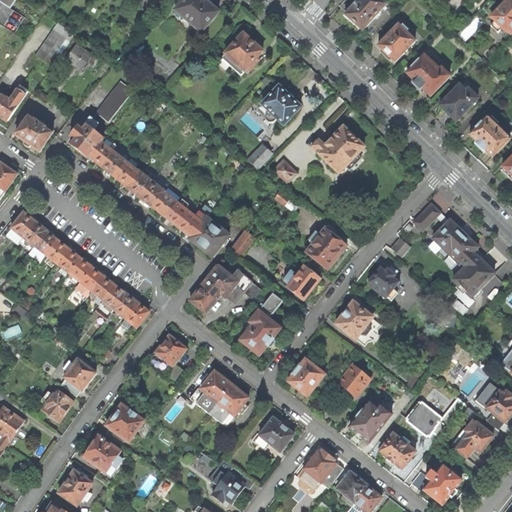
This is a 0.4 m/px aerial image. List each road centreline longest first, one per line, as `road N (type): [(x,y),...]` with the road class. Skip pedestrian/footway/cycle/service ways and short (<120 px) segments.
road 1 (residential): [(442,169),(263,384)]
road 2 (residential): [(37,170),(51,153),(62,153),(203,269),(171,312)]
road 3 (residential): [(171,312),(23,511)]
road 4 (tertiary): [(442,169),(297,28)]
road 5 (residential): [(318,427),(429,511)]
